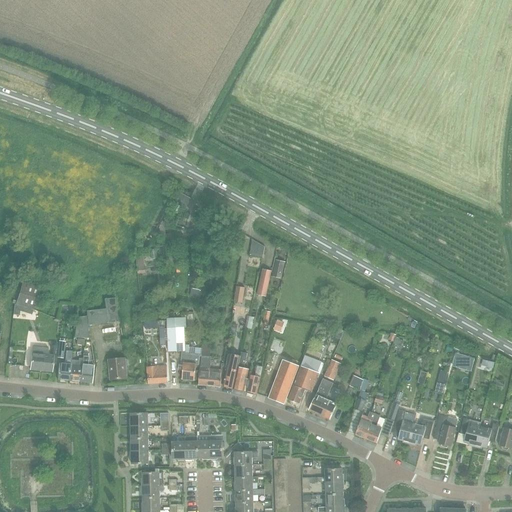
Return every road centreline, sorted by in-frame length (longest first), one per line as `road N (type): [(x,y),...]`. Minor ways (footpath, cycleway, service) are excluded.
road 1 (secondary): [(511,350),(134,145),(0,95)]
road 2 (residential): [(389,469),(287,415),(205,397),(0,384)]
